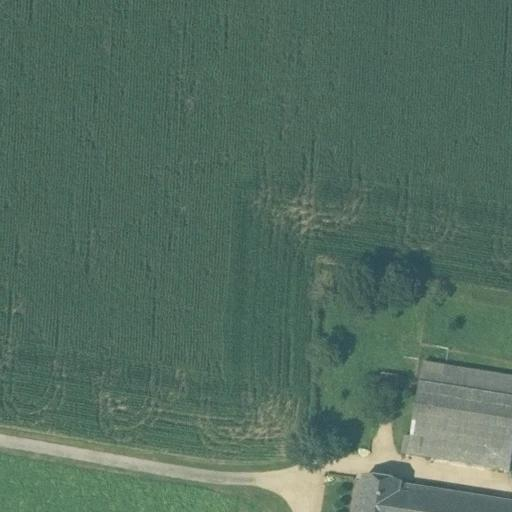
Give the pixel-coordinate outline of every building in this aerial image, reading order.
[(445,368),(423,364),(420,385),(442,389),(445,368)] [(511,379),(445,368),(442,389),(511,400),(511,379)] [(398,379),(382,376),(378,402),(394,405),(398,379)] [(511,400),(442,389),(420,385),(408,457),(510,473),(511,459),(511,400)] [(417,488),(364,479),(358,511),(412,511),(416,491),(417,488)] [(511,511),(511,505),(416,491),(412,511),(511,511)]
